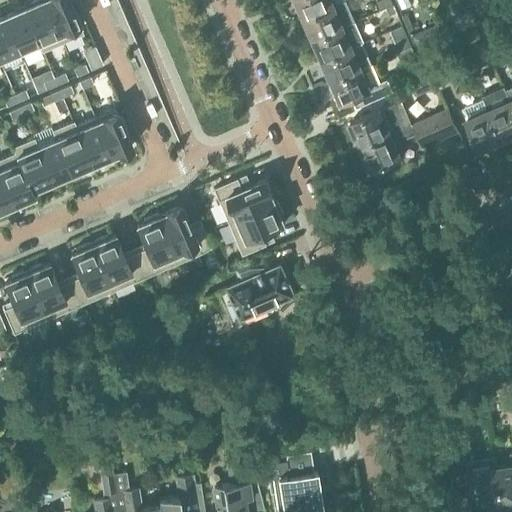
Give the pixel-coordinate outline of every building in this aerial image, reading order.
[(42,50),(62,41),(46,3),(44,0),(32,0),(31,0),(32,3),(24,6),(26,12),(41,46),(42,50)] [(75,7),(73,8),(69,0),(44,0),(46,3),(62,41),(83,32),(78,19),(80,18),(75,7)] [(334,5),(331,0),(297,0),(305,18),(334,5)] [(314,39),(343,26),(355,21),(345,0),(334,5),(305,18),(314,39)] [(393,4),(391,0),(379,0),(377,1),(381,9),(386,7),(393,4)] [(395,0),(400,10),(412,5),(409,0),(395,0)] [(393,4),(386,7),(389,14),(396,11),(393,4)] [(21,54),(41,46),(26,12),(24,6),(4,15),(6,20),(21,54)] [(473,26),(467,12),(454,17),(460,31),(473,26)] [(407,13),(402,15),(406,25),(411,23),(407,13)] [(4,70),(24,61),(21,54),(6,20),(4,15),(0,16),(0,60),(1,63),(4,70)] [(487,38),(503,31),(498,19),(482,26),(487,38)] [(402,25),(390,30),(394,38),(406,33),(402,25)] [(323,60),(352,47),(343,26),(314,39),(323,60)] [(466,33),(470,42),(481,37),(477,28),(466,33)] [(428,29),(413,35),(418,46),(433,40),(428,29)] [(332,80),(361,68),(352,47),(323,60),(332,80)] [(397,52),(401,62),(416,57),(412,47),(397,52)] [(429,65),(433,74),(437,84),(438,87),(438,86),(439,89),(452,83),(442,60),(429,65)] [(74,67),(77,75),(88,70),(85,62),(74,67)] [(370,89),(361,68),(332,80),(341,102),(361,93),(365,103),(394,90),(390,81),(370,89)] [(57,83),(68,79),(65,70),(54,75),(57,83)] [(437,84),(433,74),(411,83),(417,95),(438,87),(437,84)] [(46,88),(57,83),(54,75),(42,80),(46,88)] [(83,88),(94,83),(91,75),(80,80),(83,88)] [(63,97),(74,92),(71,84),(60,89),(63,97)] [(17,101),(29,96),(25,88),(14,92),(17,101)] [(52,102),(63,97),(60,89),(48,94),(52,102)] [(6,105),(17,101),(14,92),(3,97),(6,105)] [(488,109),(483,99),(462,109),(478,148),(501,138),(489,109),(489,108),(488,109)] [(511,101),(511,99),(489,109),(501,138),(511,133),(511,101)] [(23,114),(34,109),(31,101),(20,106),(23,114)] [(395,115),(391,105),(350,122),(360,145),(389,133),(405,126),(399,113),(395,115)] [(12,118),(23,114),(20,106),(8,111),(12,118)] [(120,116),(116,107),(95,116),(112,156),(133,146),(124,126),(126,126),(122,115),(120,116)] [(421,145),(456,129),(447,108),(412,123),(421,145)] [(113,158),(112,156),(95,116),(75,125),(92,164),(100,161),(101,163),(113,158)] [(72,173),(92,164),(75,125),(73,120),(53,128),(57,137),(72,173)] [(389,133),(360,145),(370,169),(399,156),(389,133)] [(33,192),(44,187),(43,185),(52,181),(37,146),(33,137),(13,145),(15,151),(33,192)] [(52,181),(72,173),(57,137),(37,146),(52,181)] [(0,170),(14,203),(34,195),(33,192),(15,151),(0,157),(0,170)] [(0,209),(14,203),(0,170),(0,209)] [(242,190),(237,177),(214,187),(229,220),(275,200),(266,180),(242,190)] [(266,244),(261,232),(285,222),(282,216),(285,215),(278,199),(275,200),(229,220),(243,254),(266,244)] [(191,227),(182,205),(159,215),(179,261),(212,247),(202,222),(191,227)] [(135,251),(146,275),(179,261),(159,215),(158,212),(143,219),(144,221),(136,224),(146,247),(135,251)] [(125,255),(116,233),(108,237),(107,234),(92,241),(113,290),(146,275),(135,251),(125,255)] [(69,279),(80,304),(113,290),(92,241),(77,247),(78,250),(70,253),(79,275),(69,279)] [(59,284),(50,262),(42,265),(41,263),(26,270),(47,318),(80,304),(69,279),(59,284)] [(240,280),(228,285),(234,299),(227,302),(233,316),(240,313),(241,317),(295,294),(281,262),(269,267),(267,262),(251,263),(236,268),(240,280)] [(13,304),(3,308),(14,333),(47,318),(26,270),(11,276),(12,278),(4,282),(13,304)] [(188,342),(186,329),(176,331),(178,343),(188,342)] [(511,330),(503,331),(506,346),(511,345),(511,330)] [(20,346),(8,351),(11,359),(23,354),(20,346)] [(511,461),(511,464),(496,467),(502,511),(506,511),(511,511),(511,452),(511,453),(511,461)] [(286,456),(260,461),(263,477),(271,475),(277,511),(324,511),(317,468),(289,472),(286,456)] [(459,481),(458,485),(467,483),(470,483),(474,511),(483,509),(490,509),(490,508),(491,511),(490,511),(502,511),(496,467),(494,456),(468,460),(461,460),(459,481)] [(246,474),(244,460),(227,462),(230,482),(213,485),(216,511),(246,511),(246,507),(263,505),(255,473),(246,474)] [(160,511),(159,504),(141,506),(138,487),(116,490),(112,465),(108,466),(114,506),(115,511),(160,511)] [(115,511),(114,506),(108,466),(99,467),(104,497),(93,499),(95,511),(115,511)] [(204,511),(200,482),(196,482),(195,473),(175,476),(178,495),(159,498),(160,504),(159,504),(160,511),(204,511)] [(39,479),(27,480),(30,495),(41,493),(39,479)]
